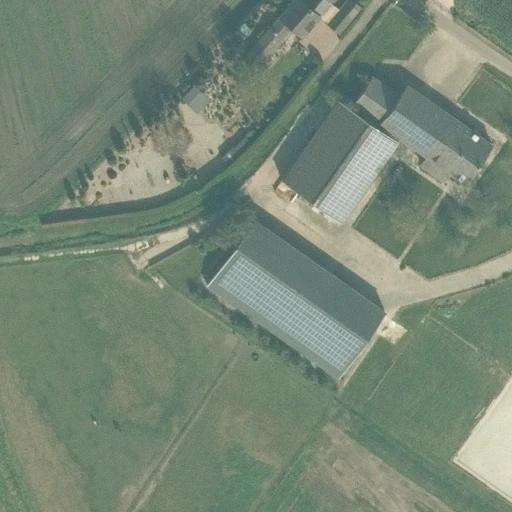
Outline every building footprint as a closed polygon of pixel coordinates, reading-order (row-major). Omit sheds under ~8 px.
[(292,0),(243,59),(256,70),(292,28),(302,37),(319,16),(328,23),(327,25),(339,35),(360,8),(350,0),(346,0),(339,10),(331,4),(333,0),(292,0)] [(406,85),(398,96),(372,77),(353,104),(426,156),(420,165),(443,181),(449,172),(464,183),(491,144),(406,85)] [(196,108),(205,97),(192,86),(183,96),(196,108)] [(330,98),(276,182),(341,223),(395,139),(330,98)] [(384,311),(334,276),(288,342),(337,377),(384,311)]
